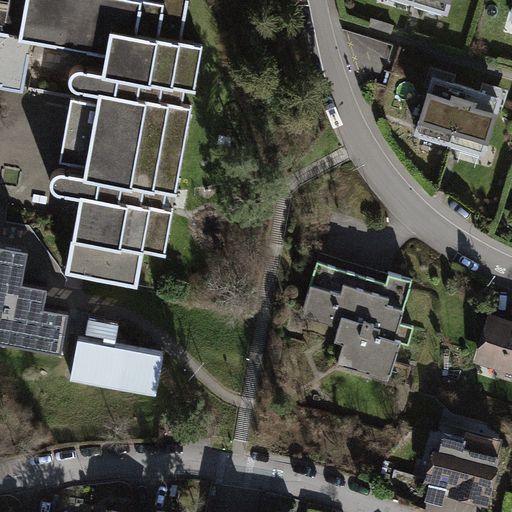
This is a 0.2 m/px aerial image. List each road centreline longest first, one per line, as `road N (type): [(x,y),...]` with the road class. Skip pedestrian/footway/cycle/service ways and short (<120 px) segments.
road 1 (residential): [(395,511),(296,482),(182,464),(128,463),(0,484)]
road 2 (residential): [(511,272),(447,240),(381,179),(341,108),(312,0)]
